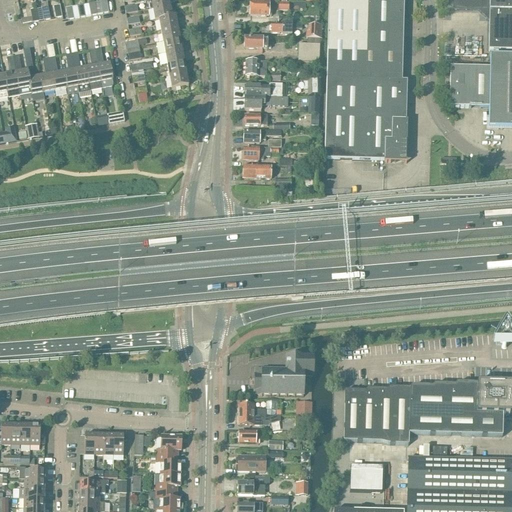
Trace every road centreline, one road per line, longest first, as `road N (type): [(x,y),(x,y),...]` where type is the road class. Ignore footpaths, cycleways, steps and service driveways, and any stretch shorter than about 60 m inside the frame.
road 1 (motorway): [(0,310),(511,262)]
road 2 (motorway): [(511,220),(0,268)]
road 3 (motorway): [(217,329),(268,313),(511,284)]
road 4 (motorway): [(511,196),(221,221)]
road 5 (unclassified): [(429,0),(434,111),(467,150),(511,157)]
road 6 (residential): [(127,107),(112,19),(1,36)]
road 7 (motorway): [(189,208),(0,230)]
road 8 (motorway): [(0,346),(188,332)]
road 9 (residential): [(61,416),(206,424)]
road 10 (tertiary): [(189,208),(188,332)]
